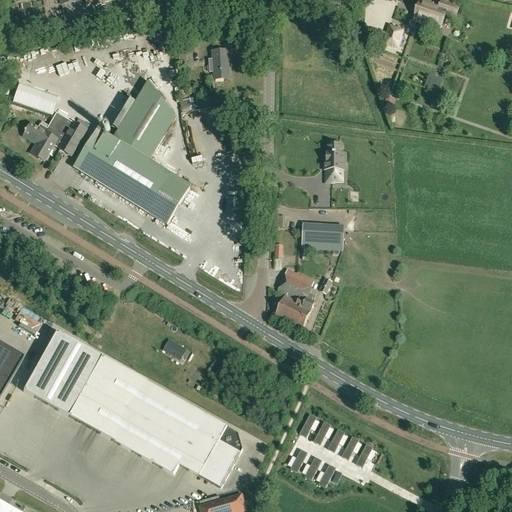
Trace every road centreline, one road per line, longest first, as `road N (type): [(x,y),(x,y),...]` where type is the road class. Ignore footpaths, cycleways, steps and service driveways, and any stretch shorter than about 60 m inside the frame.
road 1 (unclassified): [(247,322),(263,290),(266,0)]
road 2 (secondary): [(247,322),(0,170)]
road 3 (secondary): [(470,436),(391,406),(247,322)]
road 4 (track): [(0,47),(222,0)]
